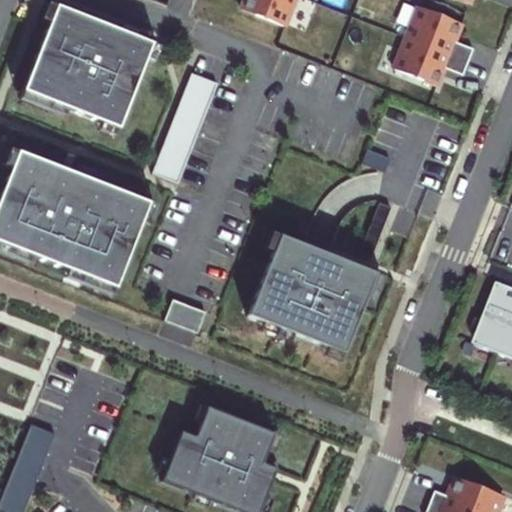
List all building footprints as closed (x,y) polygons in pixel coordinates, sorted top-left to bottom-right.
[(241,11),(284,27),(295,0),(245,0),(241,11)] [(53,25),(59,9),(52,6),(45,21),(53,25)] [(418,7),(393,70),(436,87),(440,78),(444,69),(462,76),(472,50),(454,43),(457,36),(461,24),(418,7)] [(53,25),(25,93),(26,94),(72,112),(104,125),(119,131),(120,131),(154,47),(154,46),(139,40),(142,33),(128,27),(125,34),(59,8),(59,9),(53,25)] [(161,50),(154,47),(148,63),(155,66),(161,50)] [(178,185),(217,85),(191,75),(152,175),(178,185)] [(72,112),(26,94),(23,101),(69,120),(72,112)] [(119,131),(104,125),(101,132),(116,138),(119,131)] [(390,160),(366,151),(361,164),(385,174),(390,160)] [(7,167),(14,170),(20,156),(12,153),(7,167)] [(116,292),(117,292),(144,223),(151,207),(93,184),(20,155),(20,156),(14,170),(0,205),(0,245),(33,259),(70,273),(116,292)] [(80,170),(77,177),(93,184),(96,176),(80,170)] [(357,255),(369,260),(390,209),(378,204),(357,255)] [(158,211),(150,208),(144,223),(152,226),(158,211)] [(278,237),(270,234),(258,264),(266,267),(278,237)] [(278,237),(246,318),(262,324),(291,336),(342,356),(362,307),(374,275),(278,237)] [(33,259),(0,245),(0,253),(30,266),(33,259)] [(116,292),(70,273),(67,281),(113,299),(116,292)] [(382,278),(374,275),(362,307),(369,310),(382,278)] [(511,290),(498,285),(475,346),(511,360),(511,290)] [(175,302),(166,323),(200,336),(208,315),(175,302)] [(291,336),(262,324),(259,331),(288,343),(291,336)] [(339,364),(342,356),(327,350),(324,357),(339,364)] [(198,406),(192,421),(200,424),(206,409),(198,406)] [(273,435),(206,409),(200,424),(194,439),(180,433),(169,461),(163,476),(160,483),(194,496),(209,502),(234,511),(259,511),(264,498),(278,464),(264,459),(267,450),(273,435)] [(0,498),(0,511),(23,511),(34,487),(39,473),(45,460),(50,447),(55,435),(30,425),(26,437),(20,450),(15,463),(9,476),(0,498)] [(280,438),(273,435),(267,450),(275,453),(280,438)] [(156,473),(163,476),(169,461),(162,458),(156,473)] [(440,492),(435,505),(454,511),(502,511),(509,494),(461,477),(457,488),(454,497),(440,492)] [(209,502),(194,496),(191,504),(206,509),(209,502)] [(267,511),(272,501),(264,498),(259,511),(267,511)]
